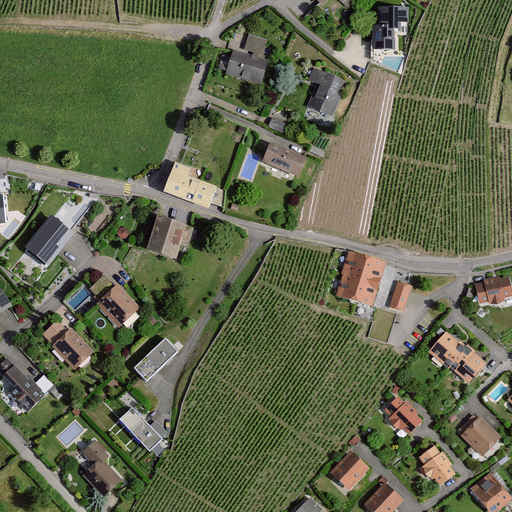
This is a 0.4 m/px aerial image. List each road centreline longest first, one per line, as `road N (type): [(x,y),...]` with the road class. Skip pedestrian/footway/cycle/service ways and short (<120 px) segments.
road 1 (residential): [(153,195),(462,270),(511,258)]
road 2 (residential): [(153,195),(210,33),(274,0)]
road 3 (residential): [(0,167),(153,195)]
